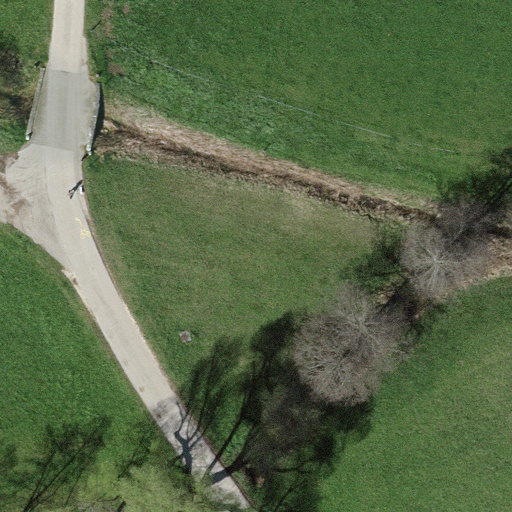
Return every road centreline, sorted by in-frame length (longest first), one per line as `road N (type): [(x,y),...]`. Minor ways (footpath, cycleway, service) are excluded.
road 1 (track): [(60,206),(106,315),(240,511)]
road 2 (track): [(70,0),(56,157),(60,206)]
